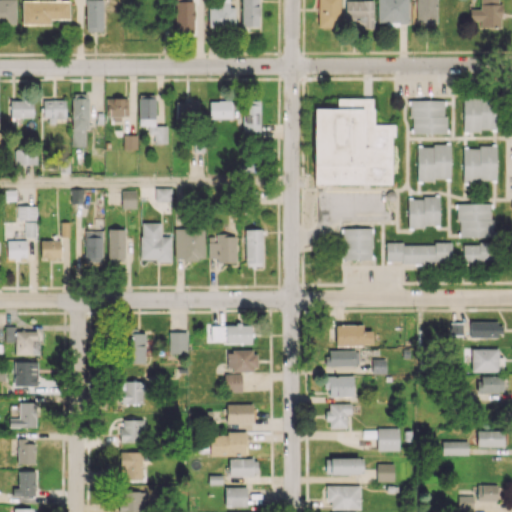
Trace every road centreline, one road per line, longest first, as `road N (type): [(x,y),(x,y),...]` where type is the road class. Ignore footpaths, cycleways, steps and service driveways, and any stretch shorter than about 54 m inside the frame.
road 1 (residential): [(511,64),(0,67)]
road 2 (residential): [(511,297),(0,300)]
road 3 (residential): [(292,0),(292,511)]
road 4 (residential): [(78,300),(75,511)]
